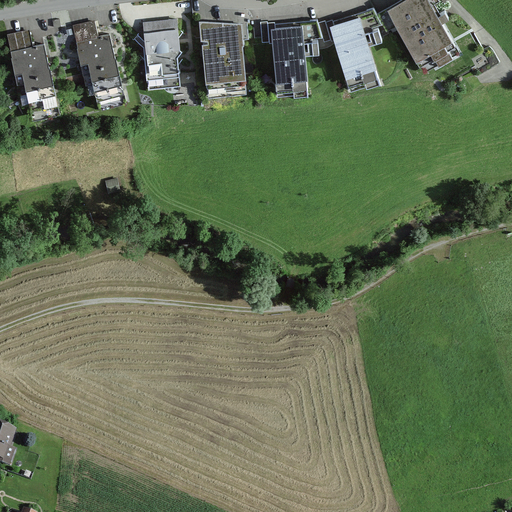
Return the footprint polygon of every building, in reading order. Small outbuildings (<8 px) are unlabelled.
[(427,0),(408,0),(389,11),(420,67),(454,48),(427,0)] [(386,9),(379,13),(386,29),(394,26),(386,9)] [(359,19),(331,27),(351,91),(379,82),(359,19)] [(175,21),(144,23),(149,89),(181,86),(175,21)] [(94,22),(74,26),(87,83),(94,82),(98,101),(123,95),(109,36),(98,39),(94,22)] [(240,26),(201,23),(208,92),(246,88),(240,26)] [(301,28),(272,31),(279,95),(308,92),(301,28)] [(29,31),(8,36),(19,84),(25,83),(33,120),(59,115),(44,46),(32,49),(29,31)] [(118,177),(107,180),(110,192),(121,188),(118,177)] [(19,429),(0,422),(0,459),(11,464),(16,451),(12,450),(19,429)]
